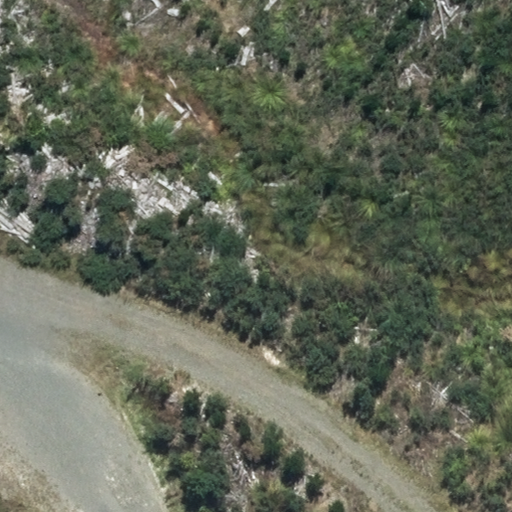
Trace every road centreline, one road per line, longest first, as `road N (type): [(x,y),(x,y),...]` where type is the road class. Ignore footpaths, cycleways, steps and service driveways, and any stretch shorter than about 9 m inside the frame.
road 1 (track): [(442,511),(317,426),(0,313)]
road 2 (track): [(0,343),(43,511)]
